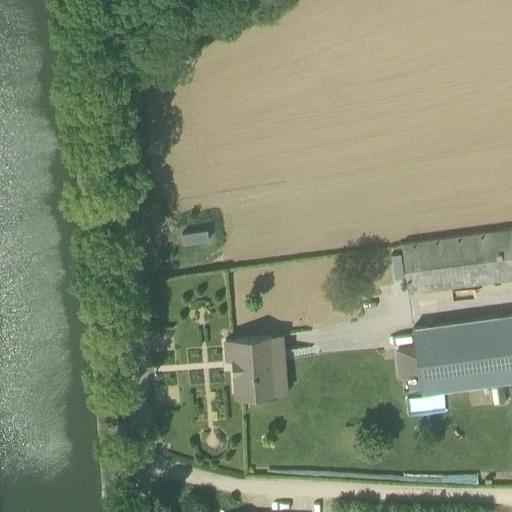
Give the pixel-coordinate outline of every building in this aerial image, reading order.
[(183,218),(183,230),(212,229),(211,216),(183,218)] [(404,282),(511,267),(511,217),(397,232),(404,282)] [(413,334),(393,337),(397,365),(417,363),(420,381),(456,376),(457,388),(474,386),(475,385),(474,374),(511,368),(511,308),(511,301),(411,315),(411,316),(413,334)] [(280,320),(224,327),(226,345),(231,345),(235,382),(286,377),(283,349),(281,348),(283,346),(280,320)] [(368,503),(367,511),(446,511),(446,508),(368,503)]
